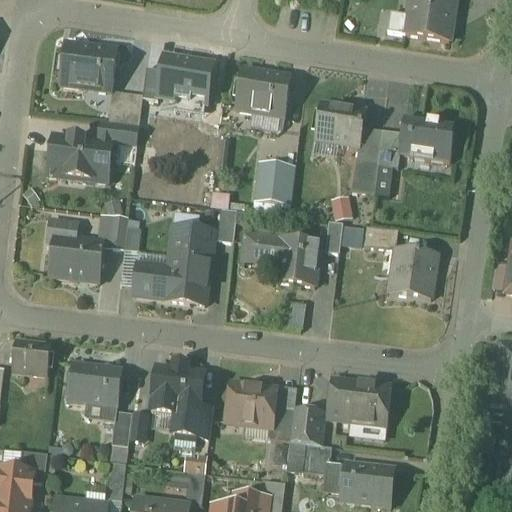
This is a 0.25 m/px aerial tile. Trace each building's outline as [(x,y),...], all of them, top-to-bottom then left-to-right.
[(454,0),(416,0),(413,23),(407,22),(404,41),(448,49),(456,0),(454,0)] [(117,56),(64,50),(59,92),(82,95),(82,93),(111,97),(110,99),(112,99),(112,98),(117,56)] [(211,71),(162,64),(156,104),(174,107),(175,102),(204,106),(203,111),(205,112),(211,71)] [(291,84),(242,76),(236,117),(254,120),(255,117),(283,121),(282,124),(285,124),(291,84)] [(143,101),(112,98),(112,99),(124,100),(122,118),(110,117),(108,129),(139,133),(143,101)] [(364,117),(321,110),(315,144),(358,152),(359,152),(363,134),(363,132),(361,132),(364,117)] [(222,119),(206,117),(201,150),(217,152),(222,119)] [(453,133),(405,126),(403,140),(399,162),(450,170),(453,150),(450,149),(453,133)] [(108,129),(101,128),(98,148),(99,148),(100,144),(121,146),(120,152),(136,154),(139,133),(108,129)] [(382,137),(363,134),(359,152),(358,152),(355,170),(378,173),(382,137)] [(403,140),(382,137),(378,173),(398,175),(399,162),(403,140)] [(98,148),(53,143),(48,181),(107,189),(111,157),(98,156),(99,148),(98,148)] [(294,174),(256,170),(252,208),(290,212),(294,174)] [(378,173),(355,170),(351,198),(374,201),(378,173)] [(236,218),(221,216),(217,247),(233,249),(236,218)] [(128,224),(112,222),(108,254),(124,256),(128,224)] [(343,230),(329,229),(325,259),(339,261),(343,230)] [(213,238),(173,233),(168,275),(156,274),(155,282),(136,280),(134,301),(164,305),(164,307),(204,312),(213,238)] [(398,237),(366,233),(363,253),(395,257),(396,255),(398,237)] [(319,249),(281,244),(280,248),(246,242),(243,266),(244,266),(245,262),(278,266),(275,289),(314,294),(319,249)] [(103,250),(53,244),(48,283),(99,289),(103,250)] [(438,261),(396,255),(395,257),(400,258),(397,283),(391,282),(389,300),(431,306),(438,261)] [(302,310),(283,308),(280,332),(300,334),(302,310)] [(50,350),(15,347),(12,377),(47,381),(50,350)] [(511,352),(500,350),(494,394),(503,395),(501,407),(511,408),(511,409),(511,352)] [(187,371),(174,369),(173,375),(156,373),(151,419),(175,422),(173,441),(175,441),(196,444),(209,445),(213,418),(199,416),(204,379),(186,377),(187,371)] [(121,377),(72,371),(68,409),(88,411),(88,408),(117,411),(121,377)] [(389,393),(333,386),(328,426),(385,432),(389,393)] [(276,395),(230,390),(226,427),(246,430),(246,428),(272,430),(274,412),(276,395)] [(294,415),(274,412),(272,430),(276,431),(275,444),(290,446),(294,415)] [(310,417),(294,415),(290,446),(290,448),(306,450),(310,417)] [(326,419),(310,417),(306,450),(320,452),(324,419),(326,419)] [(132,422),(115,420),(111,451),(128,453),(132,422)] [(147,422),(133,420),(130,444),(144,446),(147,422)] [(495,442),(474,439),(472,456),(492,459),(495,442)] [(196,444),(175,441),(173,456),(191,458),(195,455),(196,444)] [(306,450),(305,450),(302,475),(329,479),(332,454),(320,452),(306,450)] [(511,511),(511,458),(503,457),(495,510),(511,511)] [(47,461),(33,460),(31,477),(33,477),(32,491),(44,492),(47,461)] [(206,463),(198,462),(197,467),(198,472),(196,475),(195,479),(204,480),(206,463)] [(395,474),(345,468),(340,507),(391,511),(395,474)] [(126,471),(108,469),(106,507),(122,508),(126,471)] [(31,477),(0,474),(0,511),(29,511),(32,491),(33,477),(31,477)] [(195,479),(189,479),(187,506),(202,507),(205,480),(204,480),(195,479)] [(282,511),(285,490),(269,488),(266,511),(282,511)]
